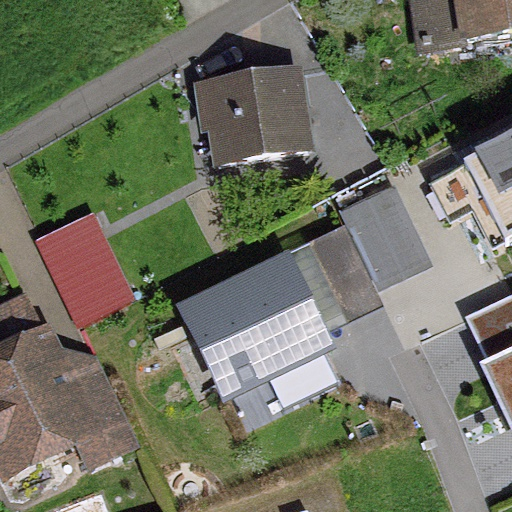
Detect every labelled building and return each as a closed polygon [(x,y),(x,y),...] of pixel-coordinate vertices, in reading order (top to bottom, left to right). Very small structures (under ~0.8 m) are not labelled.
[(511,0),(454,0),(461,45),(511,37),(511,0)] [(202,134),(209,133),(214,169),(302,155),(290,77),(195,92),(202,134)] [(511,131),(454,159),(496,246),(511,237),(511,131)] [(337,225),(165,311),(215,410),(333,351),(323,332),(377,305),(337,225)] [(85,438),(20,304),(0,313),(0,470),(4,479),(72,446),(85,473),(130,451),(116,423),(85,438)] [(511,357),(485,370),(511,427),(511,357)]
